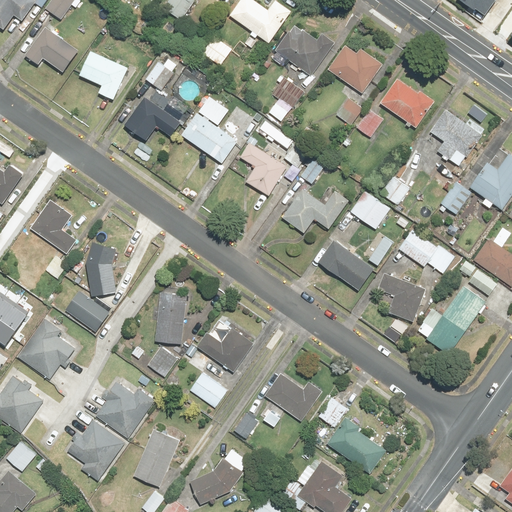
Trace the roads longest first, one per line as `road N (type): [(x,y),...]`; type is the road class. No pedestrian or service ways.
road 1 (residential): [(473,428),(0,96)]
road 2 (secondary): [(511,78),(399,0)]
